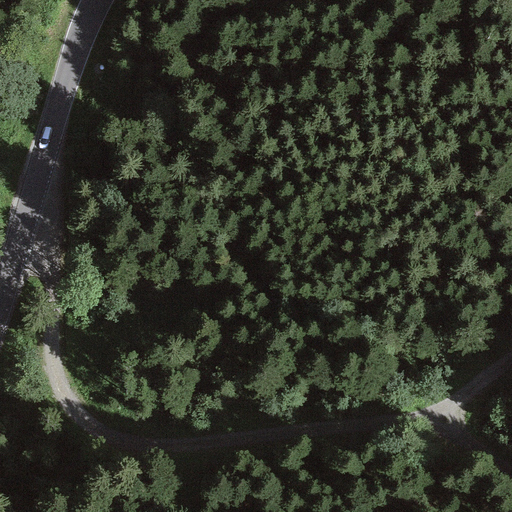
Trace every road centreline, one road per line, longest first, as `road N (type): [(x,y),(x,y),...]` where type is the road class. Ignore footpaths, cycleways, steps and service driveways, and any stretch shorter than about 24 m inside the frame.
road 1 (track): [(148,447),(446,414),(491,363),(511,353)]
road 2 (track): [(148,447),(81,426),(52,361),(53,261),(38,177)]
road 3 (tertiary): [(0,303),(98,0)]
